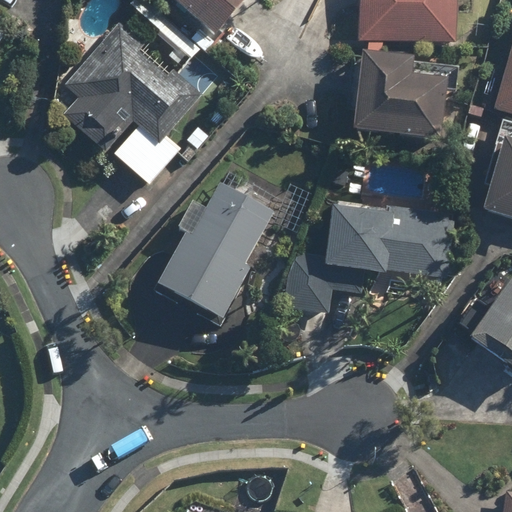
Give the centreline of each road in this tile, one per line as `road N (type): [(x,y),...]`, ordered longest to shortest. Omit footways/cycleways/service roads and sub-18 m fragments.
road 1 (residential): [(101,430),(359,419)]
road 2 (residential): [(101,430),(65,325),(5,197)]
